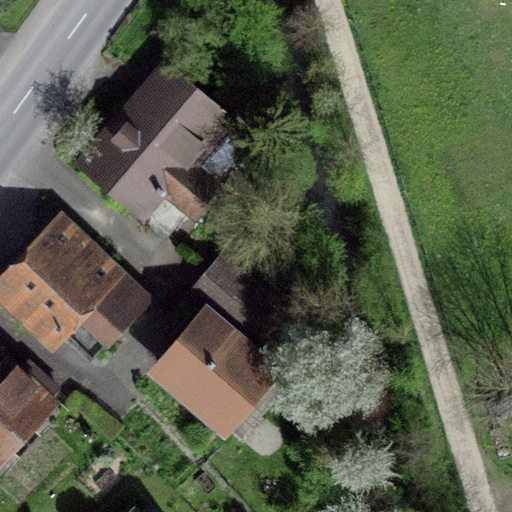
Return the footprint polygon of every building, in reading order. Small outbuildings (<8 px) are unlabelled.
[(234,125),(157,65),(71,173),(141,228),(161,203),(190,227),(218,192),(195,173),(234,125)] [(151,304),(61,216),(0,278),(0,309),(44,353),(68,328),(98,358),(151,304)] [(191,319),(243,352),(283,306),(221,254),(176,307),(191,319)] [(243,352),(191,319),(143,375),(220,441),(273,378),(243,352)] [(0,468),(56,410),(0,356),(0,468)]
